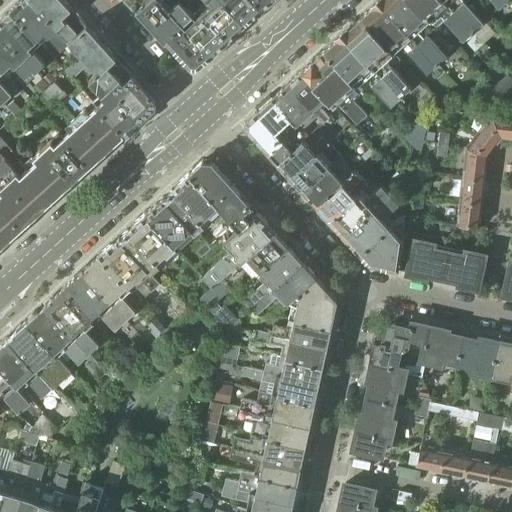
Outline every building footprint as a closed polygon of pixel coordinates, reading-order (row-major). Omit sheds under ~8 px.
[(60,49),(69,41),(31,0),(22,0),(11,10),(36,38),(45,31),(60,49)] [(31,0),(69,41),(87,25),(81,19),(75,13),(63,0),(31,0)] [(146,0),(146,1),(137,9),(179,55),(180,57),(181,57),(189,66),(199,67),(199,66),(211,55),(170,8),(161,0),(146,0)] [(179,0),(178,0),(170,8),(211,55),(228,40),(228,39),(202,11),(195,17),(179,0)] [(202,11),(228,39),(245,24),(222,0),(206,0),(207,1),(208,0),(210,0),(212,2),(202,11)] [(222,0),(245,24),(261,9),(262,9),(254,0),(222,0)] [(254,0),(262,9),(272,0),(254,0)] [(360,18),(388,47),(393,52),(405,41),(411,48),(408,51),(427,73),(436,64),(378,0),(372,6),(372,7),(360,18)] [(378,0),(436,64),(447,54),(417,21),(424,14),(411,0),(378,0)] [(443,18),(463,40),(473,31),(444,0),(411,0),(424,14),(435,25),(443,18)] [(444,0),(473,31),(483,22),(463,0),(444,0)] [(29,45),(36,38),(11,10),(0,20),(0,32),(36,72),(45,63),(29,45)] [(342,34),(400,97),(410,87),(391,66),(387,70),(376,58),(388,47),(360,18),(350,27),(342,34)] [(89,63),(97,73),(115,56),(87,25),(69,41),(73,45),(81,55),(89,63)] [(27,79),(36,72),(0,32),(0,65),(3,69),(11,61),(27,79)] [(324,50),(358,86),(370,76),(374,82),(371,84),(390,105),(400,97),(342,34),(336,39),(336,40),(324,50)] [(65,52),(74,62),(81,55),(73,45),(65,52)] [(301,71),(313,83),(316,80),(356,124),(367,114),(353,99),(362,91),(358,86),(324,50),(312,61),(301,71)] [(81,55),(74,62),(65,70),(72,78),(89,63),(81,55)] [(115,56),(97,73),(140,120),(154,107),(155,107),(156,100),(155,100),(115,56)] [(0,80),(0,71),(3,69),(0,65),(0,99),(2,102),(12,93),(0,80)] [(306,105),(318,119),(333,105),(313,83),(301,71),(286,84),(292,91),(294,90),(300,97),(298,99),(306,105)] [(93,101),(97,105),(124,135),(140,120),(97,73),(88,80),(101,94),(93,101)] [(491,88),(504,103),(511,95),(511,77),(508,73),(491,88)] [(33,86),(39,93),(48,85),(42,78),(33,86)] [(324,136),(329,142),(335,137),(318,119),(306,105),(298,99),(300,97),(294,90),(292,91),(286,84),(272,97),(308,135),(302,140),(310,148),(324,136)] [(272,97),(256,112),(262,119),(263,118),(270,125),(269,127),(291,150),(302,140),(308,135),(272,97)] [(7,106),(8,107),(15,115),(20,110),(12,101),(7,106)] [(86,109),(76,117),(107,150),(124,135),(97,105),(89,112),(86,109)] [(245,128),(277,163),(291,150),(269,127),(270,125),(263,118),(262,119),(256,112),(245,121),(246,123),(246,127),(245,128)] [(501,135),(511,136),(511,115),(493,113),(485,123),(501,135)] [(71,129),(62,136),(89,166),(107,150),(76,117),(67,125),(71,129)] [(420,154),(426,125),(417,118),(400,133),(420,154)] [(485,123),(467,147),(487,155),(501,135),(485,123)] [(425,140),(434,141),(435,132),(427,131),(425,140)] [(449,135),(438,134),(437,143),(436,153),(446,154),(449,135)] [(55,197),(28,167),(20,174),(4,157),(3,157),(0,153),(0,147),(0,148),(6,143),(0,136),(0,188),(2,191),(0,192),(0,206),(17,225),(20,229),(25,225),(38,213),(55,197)] [(36,160),(28,167),(55,197),(89,166),(62,136),(54,143),(51,139),(33,156),(36,160)] [(277,163),(290,178),(297,172),(296,170),(303,164),(305,165),(312,160),(311,158),(329,142),(324,136),(310,148),(302,140),(291,150),(277,163)] [(290,178),(303,191),(330,166),(322,158),(334,148),(329,142),(311,158),(312,160),(305,165),(303,164),(296,170),(297,172),(290,178)] [(484,178),(487,155),(467,147),(464,176),(484,178)] [(303,191),(315,205),(322,199),(321,197),(328,191),(331,193),(338,187),(337,186),(355,169),(350,163),(345,167),(338,159),(331,167),(330,166),(303,191)] [(189,173),(217,205),(218,204),(215,200),(232,185),(211,162),(211,161),(202,161),(189,173)] [(315,205),(328,219),(358,192),(368,183),(355,169),(337,186),(338,187),(331,193),(328,191),(321,197),(322,199),(315,205)] [(179,215),(191,229),(194,233),(204,225),(200,221),(217,205),(189,173),(171,189),(172,190),(187,207),(179,215)] [(394,181),(397,185),(404,180),(400,176),(394,181)] [(481,202),(484,178),(464,176),(463,181),(450,179),(449,195),(461,196),(461,200),(481,202)] [(404,180),(397,185),(401,190),(407,184),(404,180)] [(410,207),(420,208),(424,184),(415,183),(410,207)] [(218,204),(217,205),(237,228),(241,225),(257,212),(232,185),(215,200),(218,204)] [(328,219),(343,236),(389,193),(381,185),(369,195),(369,204),(358,192),(328,219)] [(145,213),(174,244),(191,229),(179,215),(187,207),(172,190),(164,198),(163,197),(145,213)] [(343,236),(358,252),(389,225),(388,224),(378,213),(387,214),(398,204),(389,193),(343,236)] [(478,227),(481,202),(461,200),(460,208),(445,206),(444,223),(440,222),(439,232),(461,235),(463,225),(478,227)] [(0,247),(20,229),(17,225),(0,206),(0,247)] [(241,225),(237,228),(226,239),(234,247),(202,276),(213,287),(222,279),(274,231),(257,212),(241,225)] [(135,254),(147,269),(150,273),(160,265),(156,260),(174,244),(145,213),(127,230),(143,247),(135,254)] [(389,225),(358,252),(369,264),(398,270),(399,268),(403,241),(394,231),(403,224),(403,221),(398,215),(388,224),(389,225)] [(128,284),(138,276),(151,291),(160,283),(150,273),(147,269),(135,254),(143,247),(127,230),(119,238),(118,237),(101,253),(128,283),(128,284)] [(274,231),(222,279),(228,286),(229,284),(252,262),(260,271),(288,246),(274,231)] [(410,260),(408,271),(407,272),(425,276),(426,273),(460,281),(459,284),(477,287),(484,255),(466,251),(465,255),(436,249),(437,244),(415,239),(410,260)] [(288,246),(260,271),(268,279),(243,301),(249,308),(301,261),(288,246)] [(81,271),(126,319),(136,310),(119,291),(128,283),(101,253),(81,271)] [(301,261),(249,308),(256,315),(281,293),(288,301),(297,292),(315,276),(301,261)] [(62,288),(90,318),(98,310),(115,329),(126,319),(81,271),(62,288)] [(315,276),(297,292),(299,293),(294,319),(330,326),(336,299),(315,276)] [(200,299),(214,314),(222,307),(217,302),(232,287),(229,284),(228,286),(222,279),(213,287),(200,299)] [(43,305),(88,354),(99,343),(82,325),(90,318),(62,288),(43,305)] [(26,321),(64,363),(73,356),(78,362),(84,357),(86,364),(99,376),(104,371),(88,354),(43,305),(37,311),(34,310),(28,316),(29,319),(26,321)] [(222,307),(214,314),(221,321),(228,314),(222,307)] [(228,328),(235,328),(238,322),(241,322),(241,319),(239,317),(228,327),(228,328)] [(330,326),(294,319),(291,329),(273,325),(272,333),(326,345),(330,326)] [(8,337),(53,386),(70,370),(64,363),(26,321),(25,322),(22,321),(16,327),(17,330),(8,337)] [(238,322),(235,328),(250,330),(250,322),(248,323),(241,322),(238,322)] [(408,348),(423,352),(429,326),(412,322),(412,326),(406,324),(406,328),(388,325),(389,327),(395,336),(404,350),(408,347),(408,348)] [(389,366),(398,368),(401,351),(404,350),(395,336),(389,327),(388,325),(387,327),(386,333),(384,342),(380,341),(379,346),(375,346),(372,362),(389,366)] [(445,358),(457,361),(462,336),(446,333),(446,330),(429,326),(423,352),(421,359),(425,359),(443,363),(445,358)] [(326,345),(272,333),(256,330),(254,339),(271,342),(287,347),(285,356),(322,364),(326,345)] [(134,340),(143,350),(149,344),(140,335),(134,340)] [(469,369),(491,374),(498,341),(480,337),(480,340),(462,336),(457,361),(470,364),(469,369)] [(0,345),(0,364),(17,384),(25,377),(42,396),(53,386),(8,337),(0,345)] [(511,344),(498,341),(491,374),(511,378),(511,344)] [(249,368),(251,369),(318,383),(322,364),(285,356),(283,367),(253,360),(251,360),(249,368)] [(420,363),(416,362),(404,369),(403,373),(421,377),(425,359),(421,359),(420,363)] [(398,368),(389,366),(372,362),(368,379),(371,380),(367,398),(392,403),(396,385),(400,386),(403,373),(404,369),(398,368)] [(0,397),(5,393),(18,409),(31,399),(17,384),(0,364),(0,397)] [(104,371),(111,379),(119,372),(112,364),(104,371)] [(318,383),(251,369),(249,368),(247,368),(243,367),(241,374),(245,375),(261,379),(259,390),(314,402),(318,383)] [(314,402),(259,390),(256,401),(243,398),(241,407),(309,423),(314,402)] [(213,392),(210,400),(225,404),(229,404),(231,395),(213,392)] [(429,410),(452,416),(454,406),(430,401),(431,399),(419,397),(415,414),(427,417),(429,410)] [(71,405),(77,411),(84,405),(78,398),(71,405)] [(390,412),(392,403),(367,398),(364,414),(360,413),(356,431),(384,437),(389,438),(394,413),(390,412)] [(225,404),(210,400),(209,408),(223,411),(225,404)] [(452,416),(476,422),(478,411),(454,406),(452,416)] [(251,433),(268,437),(304,445),(309,423),(241,407),(239,417),(254,421),(251,433)] [(476,422),(498,427),(500,416),(478,411),(476,422)] [(30,425),(26,431),(39,434),(48,437),(57,429),(42,413),(32,427),(30,425)] [(498,427),(511,430),(511,418),(500,416),(498,427)] [(205,422),(200,440),(211,443),(214,424),(205,422)] [(39,434),(26,431),(21,429),(18,441),(36,445),(39,434)] [(380,454),(381,454),(382,448),(384,437),(356,431),(353,448),(380,454)] [(234,438),(232,448),(300,463),(304,445),(268,437),(266,446),(248,442),(248,441),(234,438)] [(416,466),(443,471),(447,451),(449,444),(422,438),(419,453),(418,456),(416,466)] [(468,476),(489,481),(492,461),(494,454),(496,444),(473,439),(469,456),(472,457),(468,476)] [(211,443),(200,440),(198,453),(208,455),(210,444),(211,443)] [(300,463),(232,448),(230,457),(262,464),(260,474),(296,482),(300,463)] [(75,450),(73,456),(80,458),(82,451),(75,450)] [(410,451),(408,464),(416,466),(418,456),(419,453),(410,451)] [(443,471),(468,476),(472,457),(469,456),(447,451),(443,471)] [(0,455),(0,500),(7,475),(9,470),(0,467),(0,463),(2,456),(0,455)] [(0,500),(0,511),(17,511),(31,465),(12,458),(9,470),(7,475),(0,500)] [(105,481),(117,486),(125,465),(113,460),(113,461),(105,481)] [(197,460),(192,479),(203,481),(207,462),(197,460)] [(58,475),(59,475),(67,478),(71,464),(62,461),(58,475)] [(489,481),(511,486),(511,484),(511,464),(492,461),(489,481)] [(17,511),(37,511),(40,501),(38,501),(41,493),(32,490),(39,468),(31,465),(17,511)] [(239,481),(225,478),(223,486),(292,502),(296,482),(260,474),(242,470),(239,481)] [(51,505),(40,501),(37,511),(57,511),(61,498),(67,478),(59,475),(58,475),(55,474),(51,489),(55,490),(51,505)] [(117,511),(111,509),(115,498),(101,493),(103,488),(101,488),(101,487),(95,485),(87,482),(79,479),(72,501),(61,498),(57,511),(117,511)] [(345,483),(341,500),(369,506),(373,489),(345,483)] [(251,511),(289,511),(292,502),(223,486),(221,495),(253,502),(252,510),(251,511)] [(203,494),(189,490),(187,496),(195,499),(194,503),(199,505),(203,494)] [(397,499),(409,502),(411,493),(398,490),(397,499)] [(372,511),(374,507),(369,506),(341,500),(338,511),(372,511)]
